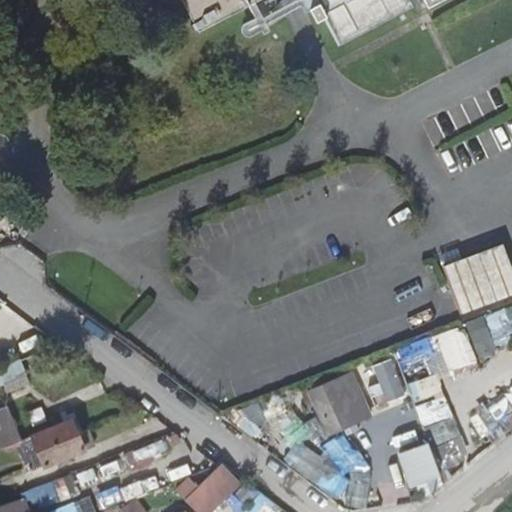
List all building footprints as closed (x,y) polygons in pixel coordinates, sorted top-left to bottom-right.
[(266,0),(194,0),(213,34),(269,4),(266,0)] [(301,0),(307,12),(315,10),(319,21),(329,16),(341,41),(414,3),(413,0),(429,0),(433,8),(449,0),(301,0)] [(511,294),(511,267),(505,246),(444,269),(460,314),(511,294)] [(32,380),(23,357),(2,365),(11,389),(32,380)] [(307,385),(325,432),(371,414),(353,367),(307,385)] [(81,435),(75,420),(26,443),(11,408),(0,412),(0,414),(14,448),(20,445),(33,475),(97,446),(91,431),(81,435)] [(186,473),(173,487),(199,511),(212,511),(241,482),(219,462),(197,484),(186,473)] [(0,502),(0,511),(30,511),(23,493),(0,502)] [(123,507),(125,511),(147,511),(137,496),(123,507)]
